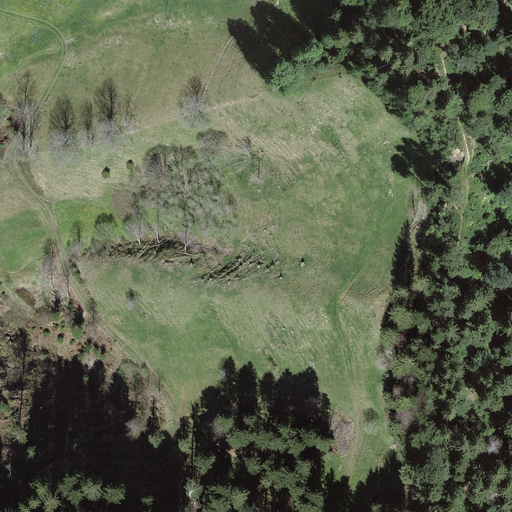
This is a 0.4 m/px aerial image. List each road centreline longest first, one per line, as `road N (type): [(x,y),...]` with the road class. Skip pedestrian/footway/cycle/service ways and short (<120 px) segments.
road 1 (track): [(0,10),(52,28),(64,50),(13,151),(13,172),(42,201),(72,282),(168,396),(179,420),(174,441),(161,451),(52,456),(0,511)]
road 2 (track): [(332,511),(362,429),(335,308),(374,229)]
